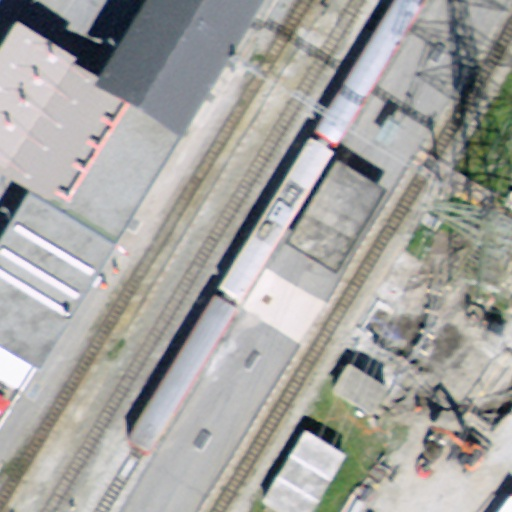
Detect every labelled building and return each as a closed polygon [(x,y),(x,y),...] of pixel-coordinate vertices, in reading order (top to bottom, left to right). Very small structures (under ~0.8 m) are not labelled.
[(108,85),(184,131),(262,0),(144,0),(101,74),(98,79),(108,85)] [(108,85),(98,79),(85,71),(73,64),(76,59),(33,33),(15,21),(0,46),(0,174),(11,181),(28,191),(50,204),(116,243),(184,131),(108,85)] [(335,274),(386,190),(361,175),(335,160),(284,244),(335,274)] [(0,347),(39,371),(116,243),(50,204),(28,191),(0,237),(0,347)] [(459,366),(468,349),(374,297),(358,327),(451,379),(459,366)] [(337,375),(327,390),(371,419),(390,388),(346,360),(337,375)] [(301,429),(259,504),(272,511),(312,511),(345,454),(314,437),(301,429)]
